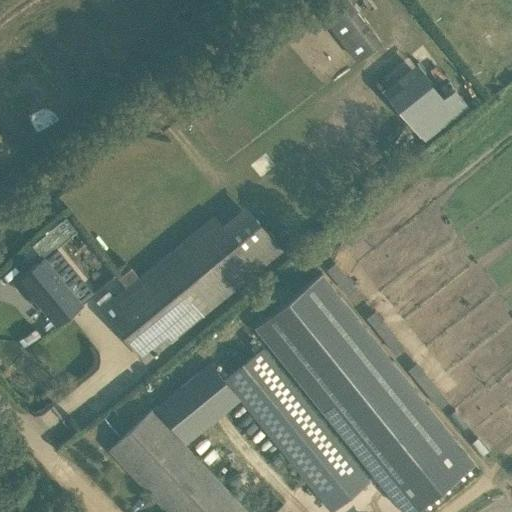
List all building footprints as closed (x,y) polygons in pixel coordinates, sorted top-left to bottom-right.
[(114,0),(109,3),(126,33),(185,0),(114,0)] [(309,0),(315,7),(356,60),(381,41),(348,0),(309,0)] [(442,96),(409,123),(425,141),(468,107),(453,88),(442,96)] [(145,361),(254,271),(209,216),(137,276),(130,267),(118,277),(125,286),(100,307),(145,361)] [(57,323),(80,304),(43,258),(14,281),(26,296),(31,292),(57,323)] [(343,298),(355,287),(333,261),(320,271),(343,298)] [(254,326),(404,511),(411,511),(473,462),(321,272),(254,326)] [(390,357),(404,346),(373,308),(359,319),(390,357)] [(223,379),(291,463),(249,501),(259,511),(300,511),(318,496),(331,511),(369,480),(262,348),(223,379)] [(167,511),(250,511),(153,408),(109,449),(167,511)]
